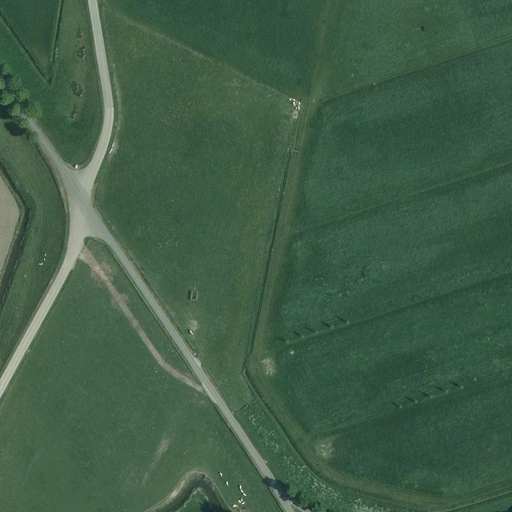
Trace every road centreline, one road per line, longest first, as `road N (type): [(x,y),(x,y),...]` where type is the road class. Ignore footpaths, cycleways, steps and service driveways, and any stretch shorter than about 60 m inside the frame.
road 1 (unclassified): [(281,491),(83,198)]
road 2 (unclassified): [(0,386),(61,275),(83,198)]
road 3 (track): [(203,389),(163,363),(77,233)]
road 4 (unclassified): [(83,198),(0,68)]
